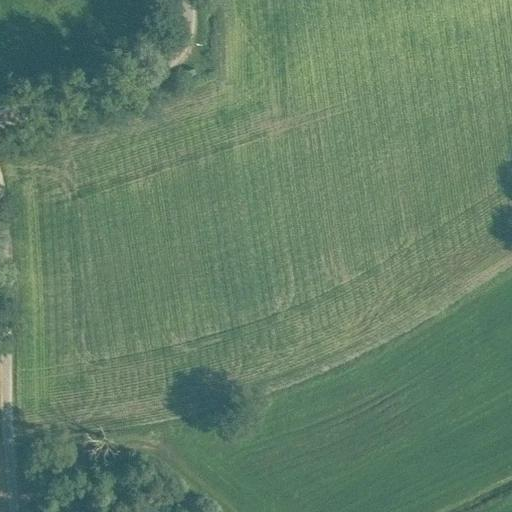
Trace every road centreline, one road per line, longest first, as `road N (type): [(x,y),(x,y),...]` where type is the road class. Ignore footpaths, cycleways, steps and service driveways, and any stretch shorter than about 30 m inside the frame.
road 1 (unclassified): [(24,511),(2,131)]
road 2 (unclassified): [(2,131),(180,67),(200,44),(199,0)]
